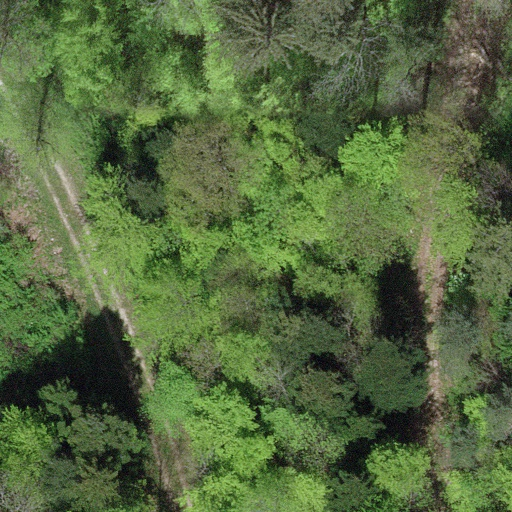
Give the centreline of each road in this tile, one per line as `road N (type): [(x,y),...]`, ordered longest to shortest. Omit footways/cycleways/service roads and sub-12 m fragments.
road 1 (track): [(453,511),(436,432),(434,258),(482,0)]
road 2 (track): [(0,62),(191,511)]
